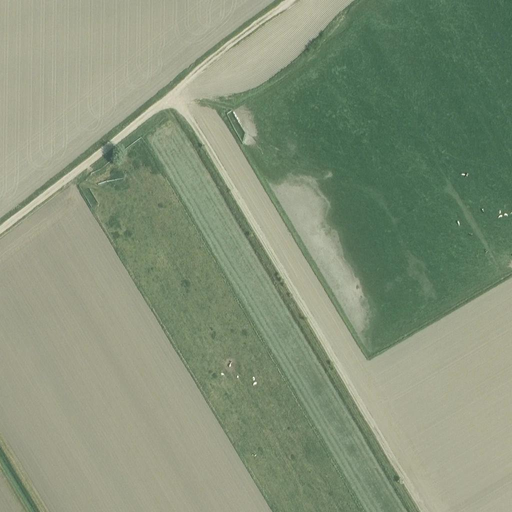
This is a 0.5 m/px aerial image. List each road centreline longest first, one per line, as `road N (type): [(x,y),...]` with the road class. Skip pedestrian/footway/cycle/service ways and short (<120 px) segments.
road 1 (track): [(171,97),(425,511)]
road 2 (track): [(0,229),(171,97)]
road 3 (track): [(171,97),(290,0)]
